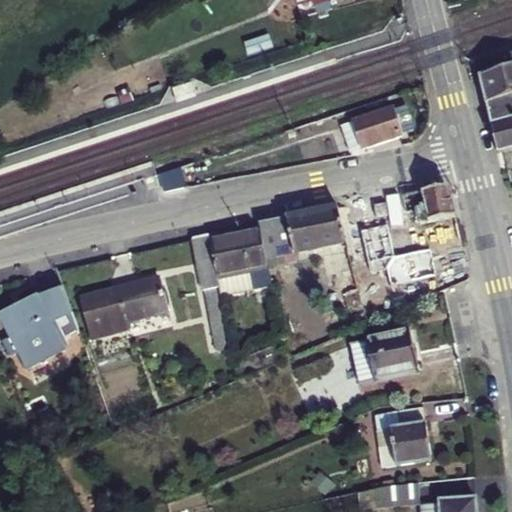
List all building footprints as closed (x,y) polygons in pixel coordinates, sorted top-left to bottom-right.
[(511,63),(477,74),(488,126),(511,120),(511,63)] [(349,122),(359,154),(403,140),(393,107),(349,122)] [(511,120),(488,126),(494,152),(511,147),(511,120)] [(511,157),(496,161),(500,183),(511,178),(511,157)] [(434,179),(369,195),(375,218),(405,211),(411,229),(434,221),(446,258),(459,254),(434,179)] [(246,224),(258,269),(334,247),(323,206),(246,224)] [(207,283),(258,269),(246,224),(194,237),(207,283)] [(209,352),(225,347),(207,283),(194,237),(178,241),(209,352)] [(118,321),(128,318),(127,314),(155,305),(148,279),(71,300),(73,307),(85,338),(120,328),(118,321)] [(61,313),(73,307),(71,300),(65,283),(50,291),(61,313)] [(45,321),(61,313),(50,291),(0,316),(0,322),(21,366),(59,348),(45,321)] [(156,311),(155,305),(127,314),(128,318),(156,311)] [(411,340),(367,352),(376,386),(420,373),(411,340)] [(384,413),(385,425),(421,424),(421,411),(384,413)] [(421,424),(385,425),(387,459),(423,458),(421,424)] [(380,486),(355,491),(356,511),(416,508),(415,484),(380,486)]
